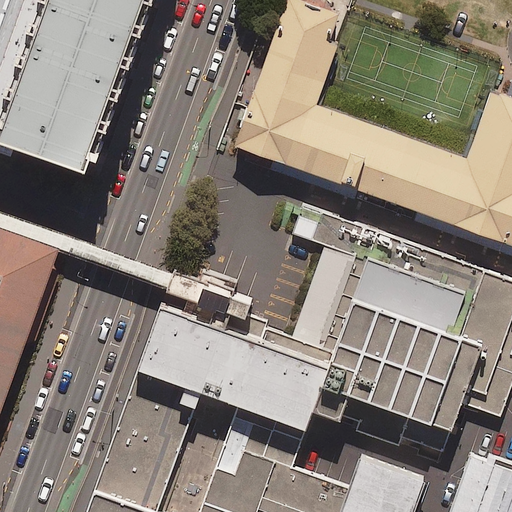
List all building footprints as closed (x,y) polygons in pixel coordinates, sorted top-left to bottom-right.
[(0,0),(0,147),(16,153),(20,140),(99,168),(158,0),(0,0)] [(289,0),(239,144),(511,239),(511,86),(509,96),(496,92),(473,158),(320,104),(341,43),(336,41),(346,12),(312,0),(289,0)] [(175,279),(90,511),(420,511),(432,480),(366,456),(366,457),(356,482),(301,463),(320,412),(349,422),(350,417),(361,421),(357,432),(402,448),(405,438),(444,452),(452,429),(458,431),(468,402),(502,414),(511,384),(511,278),(304,204),(303,207),(295,232),(326,243),(292,335),(268,326),(270,321),(252,314),(256,302),(253,298),(182,272),(177,270),(175,279)] [(0,423),(29,343),(39,339),(60,274),(58,265),(64,246),(0,222),(0,423)] [(491,459),(472,452),(450,511),(511,511),(511,460),(493,454),(491,459)]
